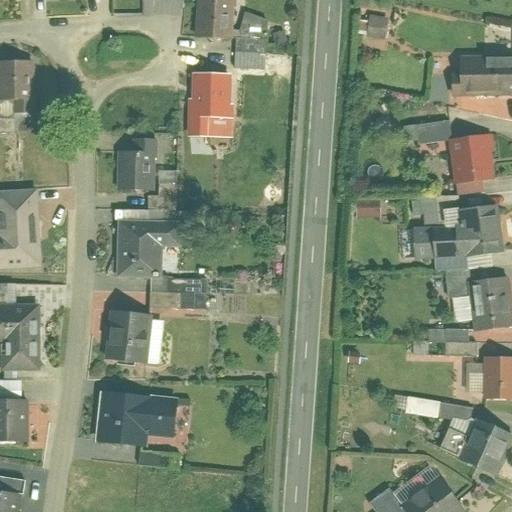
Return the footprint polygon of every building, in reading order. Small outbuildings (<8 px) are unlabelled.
[(234,39),(234,0),(195,0),(195,37),(234,39)] [(266,68),(266,16),(237,16),(237,68),(266,68)] [(384,40),(388,19),(369,16),(365,36),(384,40)] [(511,96),(511,56),(465,57),(466,71),(455,71),(455,98),(511,96)] [(0,63),(0,101),(12,101),(13,115),(34,114),(32,62),(0,63)] [(232,137),(232,73),(188,73),(188,137),(232,137)] [(0,136),(15,136),(15,120),(0,120),(0,136)] [(445,123),(400,126),(401,144),(446,141),(445,123)] [(452,139),(456,181),(499,176),(495,135),(452,139)] [(117,190),(155,190),(155,139),(141,138),(141,151),(118,151),(117,190)] [(0,270),(41,269),(37,191),(0,192),(0,270)] [(150,210),(114,211),(114,278),(161,280),(161,247),(175,247),(175,219),(170,219),(170,205),(160,205),(160,198),(150,198),(150,210)] [(357,208),(358,217),(379,216),(379,207),(357,208)] [(507,251),(501,207),(465,212),(466,225),(460,225),(464,256),(507,251)] [(511,276),(472,282),(479,332),(511,327),(511,276)] [(207,280),(161,280),(150,280),(150,310),(207,309),(207,280)] [(0,370),(39,371),(38,305),(15,305),(14,284),(0,283),(0,370)] [(102,359),(158,367),(164,322),(150,320),(151,316),(109,310),(102,359)] [(428,342),(444,342),(444,357),(476,357),(476,342),(468,342),(467,329),(428,330),(428,342)] [(511,356),(488,357),(488,398),(511,398),(511,356)] [(0,443),(27,443),(27,400),(19,400),(19,381),(0,380),(0,443)] [(93,443),(144,448),(145,436),(174,439),(178,398),(97,391),(93,443)] [(463,453),(470,408),(407,397),(404,413),(446,420),(441,450),(463,453)] [(502,476),(511,453),(511,430),(480,417),(462,459),(502,476)] [(397,492),(411,511),(469,511),(471,511),(436,463),(397,492)] [(21,511),(23,497),(0,495),(0,511),(21,511)]
